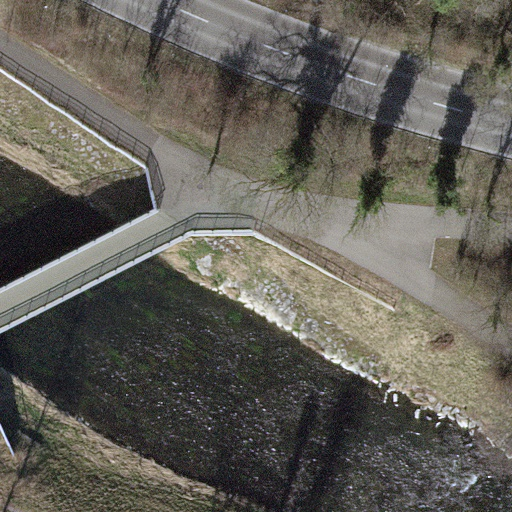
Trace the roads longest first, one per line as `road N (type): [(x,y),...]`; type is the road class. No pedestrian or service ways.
road 1 (tertiary): [(163,0),(419,97),(511,120)]
road 2 (track): [(233,200),(345,242),(511,340)]
road 3 (track): [(233,200),(0,48)]
road 4 (track): [(0,310),(175,218),(233,200)]
